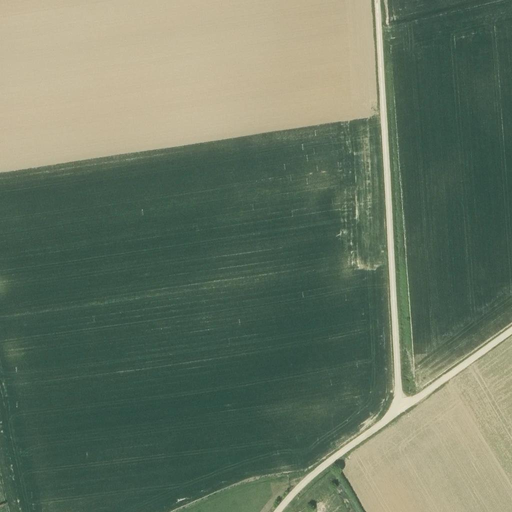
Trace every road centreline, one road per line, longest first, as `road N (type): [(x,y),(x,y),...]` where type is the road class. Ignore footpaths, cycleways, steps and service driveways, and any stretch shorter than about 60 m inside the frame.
road 1 (unclassified): [(376,0),(400,408)]
road 2 (unclassified): [(276,511),(400,408)]
road 3 (unclassified): [(400,408),(511,328)]
